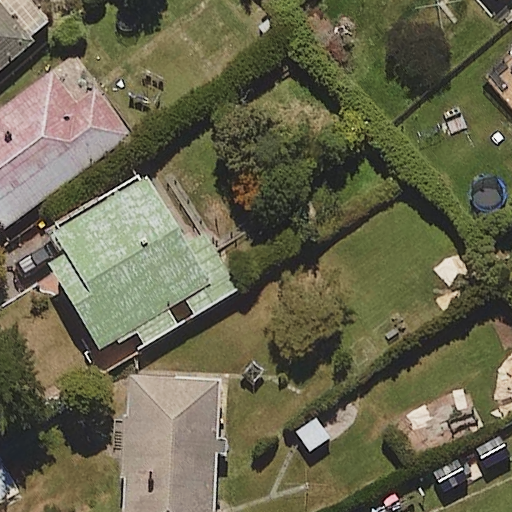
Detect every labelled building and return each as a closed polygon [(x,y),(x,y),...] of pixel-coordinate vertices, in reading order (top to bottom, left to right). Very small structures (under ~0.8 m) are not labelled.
[(5,0),(1,4),(0,2),(0,74),(51,29),(24,0),(5,0)] [(0,117),(0,236),(129,139),(96,95),(77,110),(53,78),(0,117)] [(187,253),(142,180),(32,248),(109,373),(238,293),(206,241),(187,253)] [(216,511),(217,387),(125,387),(123,511),(216,511)] [(0,502),(17,493),(0,463),(0,502)]
